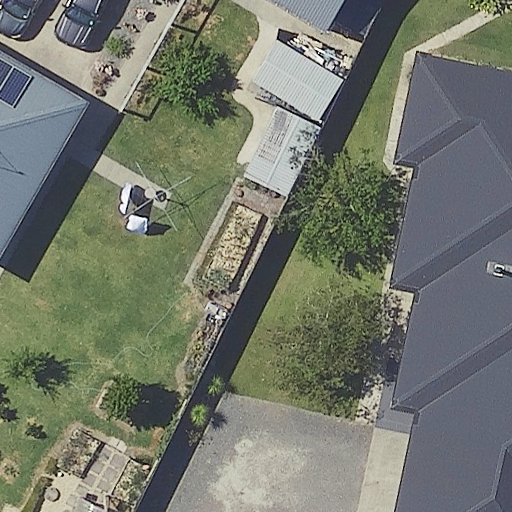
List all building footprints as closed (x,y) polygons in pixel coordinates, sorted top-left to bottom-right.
[(353,0),(260,0),(332,39),(353,0)] [(511,0),(483,0),(511,15),(511,0)] [(342,79),(261,39),(235,91),(264,105),(234,167),(287,193),(342,79)] [(0,268),(90,112),(0,60),(0,268)] [(420,419),(402,511),(511,511),(511,86),(419,69),(400,166),(424,170),(401,290),(444,298),(431,362),(406,357),(395,414),(420,419)]
